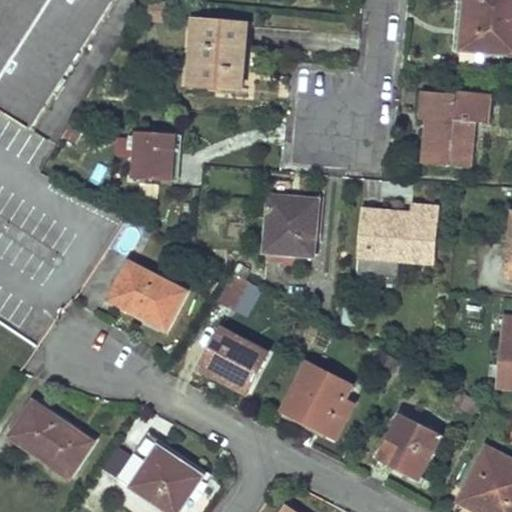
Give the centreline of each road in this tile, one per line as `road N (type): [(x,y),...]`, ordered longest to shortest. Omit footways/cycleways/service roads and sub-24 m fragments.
road 1 (residential): [(281,450),(82,342)]
road 2 (residential): [(384,0),(379,66),(333,125)]
road 3 (residential): [(395,511),(281,450)]
